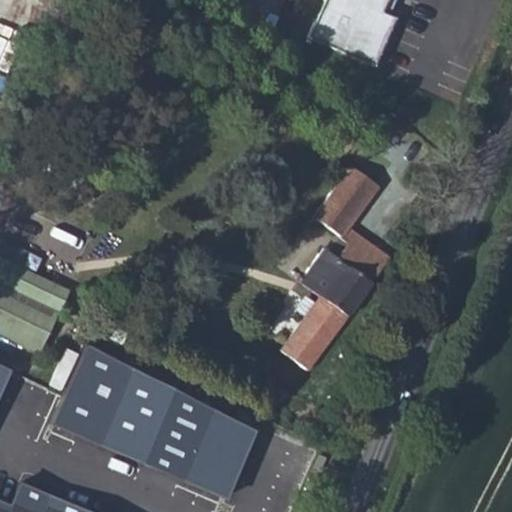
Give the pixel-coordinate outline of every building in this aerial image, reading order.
[(323,0),(307,37),(373,67),(395,18),(388,15),(382,12),(387,0),(323,0)] [(395,0),(387,0),(382,12),(388,15),(395,0)] [(136,36),(136,29),(133,24),(128,20),(121,20),(114,23),(110,31),(110,36),(114,43),(122,46),(129,45),(134,41),(136,36)] [(377,187),(349,166),(312,217),(340,237),(346,229),(377,187)] [(346,229),(340,237),(349,244),(355,235),(346,229)] [(355,235),(349,244),(337,259),(323,248),(298,282),(319,297),(279,351),(306,370),(388,259),(355,235)] [(13,269),(22,251),(0,239),(0,335),(37,354),(62,293),(13,269)] [(48,426),(225,499),(253,430),(82,345),(48,426)] [(7,506),(0,502),(0,390),(9,368),(0,364),(0,511),(86,511),(17,482),(7,506)]
